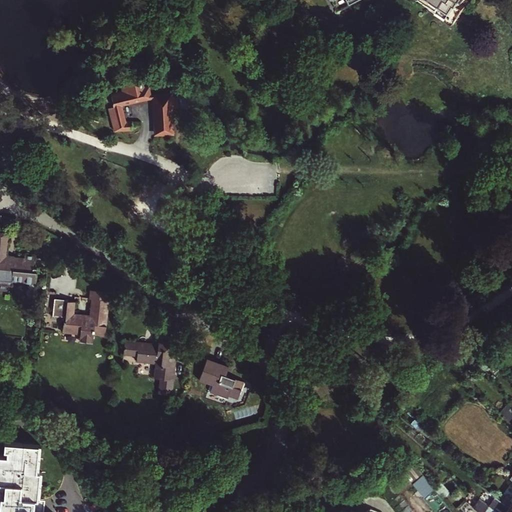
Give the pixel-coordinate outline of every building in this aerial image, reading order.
[(338,0),(343,8),(358,0),(338,0)] [(432,0),(431,3),(448,15),(449,14),(455,19),(465,3),(460,0),(432,0)] [(115,107),(106,109),(113,133),(124,130),(134,129),(133,122),(127,122),(123,105),(150,97),(149,84),(144,86),(142,79),(121,84),(124,92),(112,96),(115,107)] [(170,96),(170,95),(153,95),(156,135),(173,134),(171,108),(179,108),(178,96),(170,96)] [(35,269),(36,258),(27,257),(27,260),(15,258),(14,259),(13,263),(8,262),(11,239),(0,237),(0,285),(15,287),(15,283),(37,285),(39,270),(35,269)] [(93,300),(91,315),(91,318),(84,317),(84,314),(75,313),(76,302),(69,301),(69,300),(56,298),(54,315),(66,317),(66,321),(65,321),(63,333),(81,335),(80,343),(93,344),(94,333),(101,334),(101,336),(106,337),(111,293),(92,291),(91,299),(93,300)] [(171,346),(172,335),(161,334),(160,341),(154,341),(154,344),(154,347),(148,347),(149,344),(126,341),(125,355),(138,357),(138,362),(157,365),(156,379),(175,381),(179,347),(171,346)] [(238,400),(245,382),(226,375),(229,367),(207,359),(199,381),(213,386),(211,393),(228,399),(229,397),(238,400)] [(35,511),(32,511),(33,498),(37,498),(39,471),(38,471),(35,471),(37,445),(4,442),(3,449),(7,450),(6,455),(0,454),(0,511),(35,511)] [(375,486),(397,511),(415,511),(399,493),(411,484),(423,475),(409,459),(375,486)] [(41,472),(39,471),(37,498),(33,498),(32,511),(35,511),(42,511),(43,499),(39,499),(41,472)] [(423,475),(411,484),(425,499),(435,490),(423,475)] [(511,511),(511,503),(495,491),(489,500),(499,508),(503,511),(511,511)] [(462,509),(466,511),(474,511),(476,509),(467,502),(462,509)]
